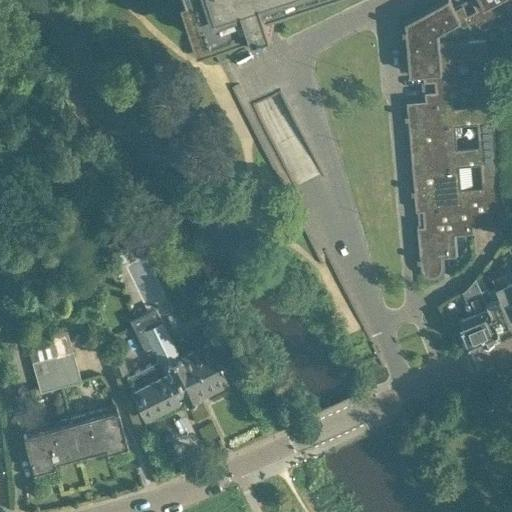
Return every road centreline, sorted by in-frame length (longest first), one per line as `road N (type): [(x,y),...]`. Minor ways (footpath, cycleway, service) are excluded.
road 1 (residential): [(382,325),(285,52),(382,7)]
road 2 (residential): [(382,7),(413,310),(382,325)]
road 3 (residential): [(410,390),(116,511)]
